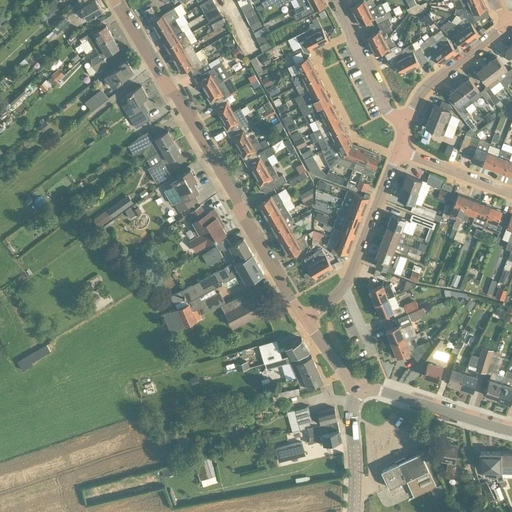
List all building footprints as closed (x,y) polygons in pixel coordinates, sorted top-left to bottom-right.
[(61,2),(63,0),(54,0),(43,11),(48,16),(58,7),(56,4),(60,1),(61,2)] [(102,11),(96,0),(81,8),(76,11),(74,7),(63,14),(66,18),(57,26),(58,26),(54,30),(46,37),(50,41),(57,34),(70,23),(70,22),(74,20),(77,25),(102,11)] [(204,12),(216,5),(213,0),(207,0),(200,4),(204,12)] [(275,2),(279,0),(265,0),(261,2),(262,4),(256,7),(258,11),(275,2)] [(294,9),(300,7),(313,0),(292,0),(290,1),(294,9)] [(324,0),(313,0),(300,7),(302,11),(294,15),(296,20),(327,4),(324,0)] [(356,17),(371,9),(376,6),(372,0),(364,0),(351,7),(356,17)] [(465,17),(467,16),(486,8),(482,0),(480,0),(464,7),(462,7),(462,8),(464,13),(459,15),(465,17)] [(371,9),(356,17),(360,25),(363,23),(363,24),(375,18),(377,23),(391,16),(388,11),(391,9),(386,1),(382,4),(382,3),(376,6),(371,9)] [(244,13),(253,9),(250,3),(241,7),(244,13)] [(209,17),(219,11),(216,5),(206,12),(209,17)] [(150,21),(157,17),(150,6),(147,8),(144,10),(150,21)] [(173,20),(175,19),(179,16),(174,7),(157,17),(150,21),(156,30),(173,20)] [(467,16),(469,20),(474,18),(475,21),(489,15),(486,8),(467,16)] [(247,19),(256,15),(253,9),(244,13),(247,19)] [(429,25),(429,26),(434,22),(434,21),(428,14),(425,17),(429,25)] [(250,25),(259,21),(256,15),(247,19),(250,25)] [(469,20),(467,16),(465,17),(459,15),(459,16),(462,20),(456,24),(459,26),(471,41),(480,34),(469,20)] [(311,28),(320,46),(329,41),(316,17),(312,20),(313,23),(308,25),(310,29),(311,28)] [(426,25),(429,25),(425,17),(421,18),(422,22),(426,25)] [(214,30),(226,24),(223,18),(211,25),(214,30)] [(180,28),(182,27),(180,27),(175,19),(173,20),(156,30),(161,39),(180,28)] [(387,38),(388,37),(386,33),(392,30),(389,25),(391,24),(389,19),(378,24),(381,29),(366,37),(370,46),(387,38)] [(259,21),(250,25),(253,30),(262,26),(259,21)] [(463,47),(471,41),(459,26),(456,24),(450,29),(463,47)] [(95,47),(112,37),(106,25),(99,29),(98,28),(80,38),(83,44),(90,40),(94,48),(95,47)] [(166,48),(187,36),(182,27),(180,28),(161,39),(166,48)] [(310,51),(320,46),(311,28),(310,29),(295,36),(298,41),(304,38),(306,43),(300,46),(303,51),(309,54),(310,51)] [(257,39),(266,34),(263,29),(254,33),(257,39)] [(436,41),(449,58),(457,52),(441,30),(433,36),(436,41)] [(259,44),(269,40),(266,35),(257,39),(259,44)] [(171,56),(190,44),(191,44),(187,36),(166,48),(171,56)] [(439,66),(449,58),(436,41),(433,36),(420,46),(421,47),(419,48),(423,57),(423,59),(425,62),(428,60),(431,65),(435,62),(439,66)] [(95,47),(94,48),(98,55),(91,59),(92,65),(86,69),(90,76),(96,72),(97,74),(109,67),(104,58),(113,53),(112,52),(118,48),(112,37),(95,47)] [(395,46),(395,45),(395,44),(393,41),(392,41),(390,37),(388,37),(387,38),(370,46),(375,55),(390,48),(393,47),(395,46)] [(263,52),(274,46),(271,41),(260,46),(263,52)] [(423,57),(419,48),(415,49),(412,43),(403,47),(401,52),(410,69),(420,64),(425,62),(423,59),(423,57)] [(176,65),(196,53),(190,44),(171,56),(176,65)] [(401,52),(403,47),(402,48),(396,45),(395,45),(395,46),(393,47),(390,48),(391,50),(385,54),(391,66),(396,64),(401,74),(410,69),(401,52)] [(242,53),(237,46),(231,51),(236,58),(242,53)] [(308,58),(309,54),(303,51),(302,55),(300,52),(292,56),(296,63),(294,64),(298,73),(312,66),(308,58)] [(31,65),(38,58),(32,52),(25,59),(24,58),(16,67),(20,71),(29,63),(31,65)] [(193,73),(209,64),(205,58),(200,61),(196,53),(176,65),(181,73),(189,68),(193,73)] [(266,55),(261,58),(265,66),(270,63),(266,55)] [(511,67),(507,71),(496,56),(487,63),(497,76),(500,80),(503,85),(511,80),(511,81),(511,67)] [(257,73),(262,70),(256,57),(250,60),(257,73)] [(113,87),(121,81),(120,79),(133,72),(126,61),(118,65),(120,68),(106,76),(113,87)] [(217,84),(223,80),(230,76),(222,62),(211,68),(209,64),(193,73),(198,83),(200,83),(205,91),(217,84)] [(500,81),(500,80),(497,76),(487,63),(477,71),(494,93),(490,96),(496,103),(500,100),(495,94),(504,87),(500,81)] [(297,85),(317,75),(312,66),(298,73),(298,74),(291,77),(295,86),(297,85)] [(56,81),(64,74),(59,69),(51,76),(56,81)] [(271,75),(262,79),(266,87),(274,82),(271,75)] [(301,94),(321,83),(317,75),(297,85),(295,86),(300,95),(301,94)] [(56,82),(51,77),(47,80),(46,80),(39,86),(45,92),(56,82)] [(496,103),(490,96),(484,88),(480,91),(469,77),(459,84),(470,97),(473,102),(482,95),(491,107),(496,103)] [(222,101),(224,99),(224,98),(232,94),(223,80),(217,84),(205,91),(210,99),(208,100),(212,106),(222,101)] [(306,102),(326,92),(321,83),(301,94),(300,95),(294,98),(299,106),(306,102)] [(465,108),(473,102),(470,97),(459,84),(448,92),(454,100),(467,115),(470,113),(465,108)] [(128,116),(143,107),(140,101),(147,97),(141,86),(125,94),(129,101),(122,105),(128,116)] [(270,96),(276,93),(274,88),(268,91),(270,96)] [(92,111),(109,98),(102,89),(85,102),(92,111)] [(13,106),(27,93),(25,90),(10,103),(13,106)] [(310,112),(331,101),(326,92),(306,102),(299,106),(303,115),(310,112)] [(276,106),(282,103),(279,98),(273,101),(276,106)] [(233,113),(241,108),(240,107),(233,111),(227,101),(226,102),(224,99),(222,101),(212,106),(214,110),(215,109),(222,119),(233,113)] [(444,122),(448,124),(452,114),(448,113),(449,110),(452,108),(449,103),(441,100),(439,106),(434,104),(429,116),(444,122)] [(451,102),(471,128),(474,132),(478,129),(467,115),(454,100),(451,102)] [(268,111),(273,108),(269,101),(264,104),(268,111)] [(316,119),(335,110),(331,101),(310,112),(303,115),(308,124),(314,120),(316,119)] [(280,113),(285,110),(289,108),(286,103),(277,107),(280,113)] [(241,127),(247,123),(249,122),(241,108),(233,113),(222,119),(226,127),(225,128),(228,134),(241,127)] [(268,117),(275,113),(273,108),(265,112),(268,117)] [(319,129),(340,119),(335,110),(316,119),(314,120),(319,129)] [(494,118),(493,118),(496,116),(493,113),(491,115),(489,112),(483,117),(488,123),(494,118)] [(285,125),(293,121),(290,115),(282,119),(285,125)] [(444,135),(448,124),(444,122),(429,116),(425,127),(444,135)] [(324,138),(344,128),(340,119),(319,129),(313,132),(318,142),(324,138)] [(45,121),(41,124),(38,126),(43,132),(50,126),(46,120),(45,121)] [(293,121),(285,125),(288,131),(296,127),(293,121)] [(274,132),(283,128),(280,122),(271,126),(274,132)] [(251,140),(255,137),(251,130),(247,123),(241,127),(228,134),(231,140),(233,139),(238,147),(251,140)] [(103,127),(98,131),(103,138),(109,134),(103,127)] [(322,150),(348,136),(344,128),(324,138),(318,142),(322,150)] [(466,134),(472,136),(475,133),(474,132),(471,128),(466,132),(465,134),(466,134)] [(158,151),(174,142),(168,131),(161,135),(160,134),(151,139),(147,132),(138,137),(138,138),(128,146),(133,155),(152,145),(156,152),(158,151)] [(295,142),(304,138),(300,131),(291,135),(295,142)] [(497,143),(500,135),(494,133),(491,141),(497,143)] [(465,153),(472,136),(466,134),(459,150),(465,153)] [(341,157),(353,145),(348,136),(322,150),(331,168),(336,163),(341,158),(341,157)] [(245,162),(257,155),(255,152),(257,151),(256,150),(262,147),(255,137),(251,140),(238,147),(243,155),(241,156),(245,162)] [(289,138),(283,141),(290,154),(296,151),(289,138)] [(304,138),(295,142),(298,148),(307,144),(304,138)] [(483,165),(488,151),(491,143),(480,139),(476,147),(471,160),(483,165)] [(158,151),(156,152),(147,160),(151,166),(150,166),(151,167),(148,169),(150,173),(156,183),(170,175),(164,165),(175,159),(174,157),(181,153),(174,142),(158,151)] [(450,156),(454,147),(448,144),(444,154),(450,156)] [(353,170),(361,148),(353,145),(341,157),(341,158),(336,163),(353,170)] [(364,167),(370,151),(361,148),(353,170),(362,173),(364,167)] [(312,155),(313,155),(311,149),(301,154),(304,159),(312,155)] [(504,173),(509,160),(511,152),(506,150),(503,157),(499,156),(493,169),(504,173)] [(255,175),(272,165),(267,157),(264,151),(257,155),(245,162),(247,167),(249,166),(255,175)] [(364,167),(362,173),(372,177),(380,155),(370,151),(364,167)] [(493,169),(499,156),(488,151),(483,165),(493,169)] [(312,155),(304,159),(307,165),(307,166),(315,162),(312,155)] [(299,174),(306,170),(302,163),(296,167),(299,174)] [(272,165),(255,175),(259,183),(257,184),(261,190),(267,186),(269,191),(287,181),(283,174),(279,176),(272,165)] [(197,180),(190,169),(183,173),(184,176),(172,183),(174,185),(164,191),(172,204),(174,203),(179,212),(180,212),(183,217),(195,209),(192,204),(197,201),(194,195),(199,192),(193,182),(197,180)] [(292,186),(308,177),(304,172),(289,181),(292,186)] [(342,185),(345,178),(329,173),(327,179),(342,185)] [(402,187),(418,193),(422,180),(407,175),(402,187)] [(440,187),(442,182),(428,177),(426,183),(441,189),(441,187),(440,187)] [(353,190),(356,183),(348,180),(346,187),(353,190)] [(367,191),(369,184),(359,180),(356,187),(367,191)] [(327,184),(319,181),(317,187),(324,190),(327,184)] [(440,187),(441,187),(450,191),(452,186),(442,182),(440,187)] [(414,202),(418,193),(402,187),(398,198),(413,204),(410,211),(433,219),(436,211),(414,202)] [(303,202),(304,202),(312,197),(313,188),(300,195),(303,202)] [(446,201),(450,192),(440,189),(437,198),(446,201)] [(343,200),(365,208),(370,195),(365,193),(364,196),(347,190),(343,200)] [(263,214),(281,204),(283,202),(277,193),(258,205),(263,214)] [(450,215),(457,217),(461,219),(469,199),(458,194),(453,207),(446,204),(441,216),(448,219),(450,215)] [(29,197),(24,201),(28,205),(32,201),(29,197)] [(312,197),(304,202),(307,207),(312,204),(312,197)] [(474,216),(480,203),(469,199),(461,219),(460,222),(457,230),(463,232),(469,214),(474,216)] [(113,217),(126,208),(120,200),(107,209),(113,217)] [(362,217),(365,208),(343,200),(342,204),(339,203),(336,208),(341,210),(362,217)] [(142,211),(136,202),(126,210),(130,218),(142,211)] [(486,220),(491,207),(480,203),(474,216),(472,223),(483,227),(486,220)] [(268,223),(288,211),(285,206),(283,208),(281,204),(263,214),(268,223)] [(189,241),(196,252),(226,234),(222,227),(224,226),(214,209),(205,214),(200,205),(195,209),(183,217),(179,220),(181,224),(189,219),(191,222),(189,223),(196,236),(198,234),(199,236),(189,241)] [(491,207),(486,220),(497,225),(502,211),(491,207)] [(358,227),(362,217),(341,210),(336,208),(335,213),(338,214),(337,219),(339,219),(358,227)] [(99,227),(112,218),(106,210),(93,220),(99,227)] [(273,231),(293,220),(288,211),(268,223),(273,231)] [(304,224),(311,220),(311,215),(311,214),(302,219),(304,224)] [(387,225),(407,232),(410,222),(405,221),(406,220),(392,214),(387,225)] [(412,214),(410,221),(433,229),(436,223),(412,214)] [(510,253),(511,246),(511,215),(506,228),(511,231),(507,241),(508,242),(503,254),(508,256),(510,253)] [(298,228),(304,224),(302,219),(295,223),(293,220),(273,231),(278,240),(298,228)] [(354,236),(358,227),(339,219),(337,219),(335,223),(333,228),(324,224),(334,228),(354,236)] [(460,222),(456,221),(454,220),(452,228),(453,228),(457,230),(460,222)] [(351,245),(354,236),(334,228),(324,224),(322,229),(331,232),(330,237),(336,240),(351,245)] [(403,243),(407,232),(387,225),(383,236),(397,242),(403,243)] [(283,248),(303,237),(298,228),(278,240),(283,248)] [(479,238),(482,231),(475,228),(473,236),(475,236),(478,238),(479,238)] [(418,248),(403,243),(397,242),(383,236),(379,248),(397,254),(393,252),(395,248),(407,253),(408,251),(423,256),(425,251),(418,248)] [(303,237),(283,248),(286,253),(290,259),(295,256),(294,253),(302,249),(302,248),(307,245),(303,237)] [(347,255),(351,245),(336,240),(330,237),(326,246),(347,255)] [(231,265),(252,254),(244,239),(231,245),(227,238),(215,244),(219,251),(222,249),(231,265)] [(425,251),(427,245),(420,242),(418,248),(425,251)] [(6,245),(11,253),(14,251),(9,243),(6,245)] [(400,255),(397,254),(379,248),(375,258),(378,259),(375,266),(386,270),(393,273),(400,255)] [(314,257),(324,274),(333,268),(322,249),(313,254),(314,257)] [(221,306),(225,305),(219,292),(205,298),(203,294),(222,284),(222,283),(235,276),(238,281),(243,279),(245,283),(263,274),(252,254),(231,265),(182,291),(170,296),(171,299),(173,302),(174,301),(175,304),(186,298),(189,304),(192,311),(198,309),(201,315),(221,306)] [(315,278),(324,274),(314,257),(313,254),(304,259),(310,271),(303,275),(306,280),(314,275),(315,278)] [(444,268),(437,284),(447,286),(453,272),(444,268)] [(384,279),(386,273),(376,269),(373,275),(374,276),(384,279)] [(419,273),(412,271),(409,279),(417,281),(419,273)] [(457,286),(461,275),(456,273),(451,284),(457,286)] [(467,281),(470,276),(465,274),(459,289),(463,291),(464,289),(476,293),(480,280),(474,278),(473,279),(472,279),(471,279),(470,279),(469,280),(469,281),(467,281)] [(375,304),(388,298),(383,284),(382,285),(384,279),(374,276),(371,283),(372,285),(368,286),(375,304)] [(500,276),(498,281),(505,284),(507,278),(500,276)] [(94,287),(89,281),(80,287),(84,294),(94,287)] [(487,292),(492,294),(495,288),(489,286),(487,292)] [(504,300),(507,290),(498,288),(495,297),(504,300)] [(388,298),(375,304),(380,317),(381,319),(388,316),(387,314),(394,311),(388,298)] [(233,301),(225,305),(221,306),(233,329),(260,314),(252,299),(236,308),(233,301)] [(475,303),(469,299),(465,306),(471,309),(475,303)] [(404,315),(419,308),(415,300),(403,305),(405,308),(402,309),(404,315)] [(203,318),(201,315),(198,309),(192,311),(189,304),(177,308),(163,315),(170,332),(203,318)] [(392,344),(405,339),(413,335),(416,334),(411,321),(426,314),(423,306),(419,308),(404,315),(395,319),(398,325),(392,328),(391,326),(385,328),(392,344)] [(413,335),(405,339),(392,344),(397,357),(398,359),(405,357),(404,355),(409,352),(417,360),(426,348),(423,342),(418,345),(413,335)] [(428,363),(424,376),(438,380),(442,367),(446,368),(448,361),(433,356),(443,341),(437,337),(422,358),(428,363)] [(265,364),(293,356),(309,351),(302,338),(283,347),(285,349),(263,356),(265,364)] [(31,363),(50,352),(46,345),(16,361),(22,372),(33,366),(31,363)] [(467,367),(460,388),(462,388),(462,390),(467,391),(468,390),(472,392),(477,376),(476,376),(478,371),(487,374),(487,373),(493,354),(494,350),(482,346),(479,357),(472,354),(467,367)] [(460,349),(453,347),(451,352),(448,362),(454,364),(454,363),(455,363),(458,354),(460,349)] [(489,378),(484,395),(491,397),(490,399),(497,401),(502,382),(495,380),(496,377),(502,357),(493,354),(487,373),(491,374),(490,376),(491,376),(490,378),(489,378)] [(296,378),(317,369),(311,357),(296,363),(293,356),(265,364),(267,370),(289,363),(296,378)] [(237,371),(250,368),(248,361),(235,364),(237,371)] [(467,367),(455,363),(454,363),(454,364),(453,368),(452,368),(447,384),(452,385),(451,386),(457,388),(457,387),(460,388),(467,367)] [(317,369),(296,378),(300,388),(307,387),(308,388),(323,381),(317,369)] [(511,378),(505,376),(497,401),(503,403),(504,401),(510,403),(511,398),(511,378)] [(300,394),(298,388),(289,391),(289,390),(272,395),(274,401),(300,394)] [(300,430),(337,420),(335,411),(335,408),(318,412),(319,418),(311,420),(308,406),(294,410),(300,430)] [(337,420),(300,430),(290,432),(293,443),(302,441),(303,443),(307,441),(308,444),(319,441),(320,445),(341,439),(337,420)] [(451,442),(452,440),(446,440),(446,441),(444,441),(441,460),(448,461),(445,477),(453,479),(459,444),(451,442)] [(289,459),(305,455),(302,442),(275,449),(279,461),(289,459)] [(443,483),(427,449),(421,452),(406,459),(405,456),(396,461),(397,464),(382,471),(390,488),(406,480),(414,496),(430,489),(435,498),(445,492),(441,484),(443,483)] [(490,478),(491,480),(497,478),(498,481),(499,481),(504,480),(503,478),(501,472),(502,454),(501,453),(491,452),(481,452),(481,471),(482,471),(485,477),(487,476),(488,478),(490,478)] [(511,453),(502,454),(501,472),(511,471),(511,453)] [(203,460),(208,478),(216,475),(210,457),(203,460)] [(168,467),(171,474),(182,471),(180,464),(176,465),(168,467)] [(168,467),(162,469),(164,476),(171,474),(168,467)] [(488,501),(494,498),(486,482),(480,485),(488,501)] [(470,501),(483,496),(478,483),(466,488),(470,501)]
